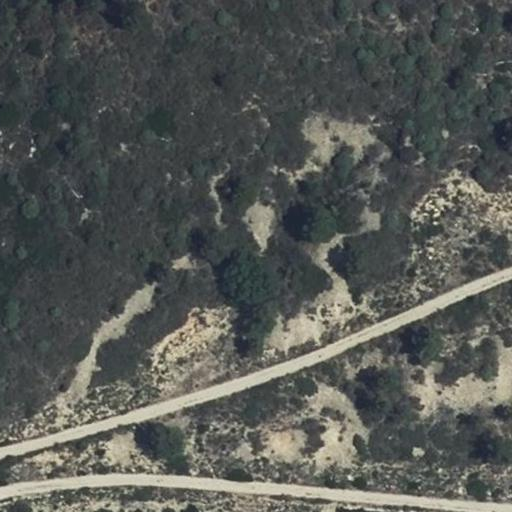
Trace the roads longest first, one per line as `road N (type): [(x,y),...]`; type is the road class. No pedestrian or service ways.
road 1 (track): [(0,450),(252,383),(511,274)]
road 2 (track): [(511,509),(163,483),(66,481),(0,493)]
